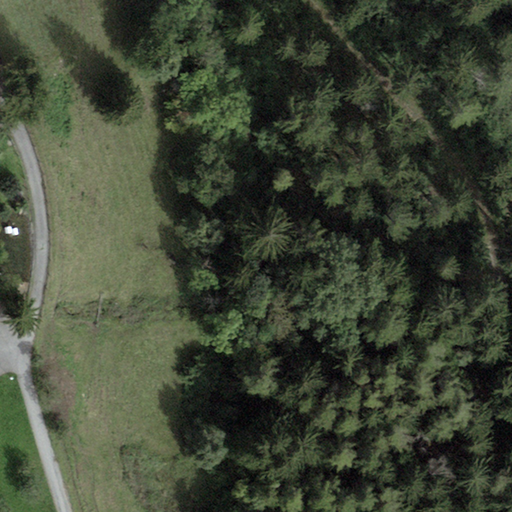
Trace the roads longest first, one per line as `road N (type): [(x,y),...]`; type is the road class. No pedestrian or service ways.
road 1 (track): [(19,362),(39,284),(40,234),(33,176),(0,70)]
road 2 (track): [(0,317),(63,511)]
